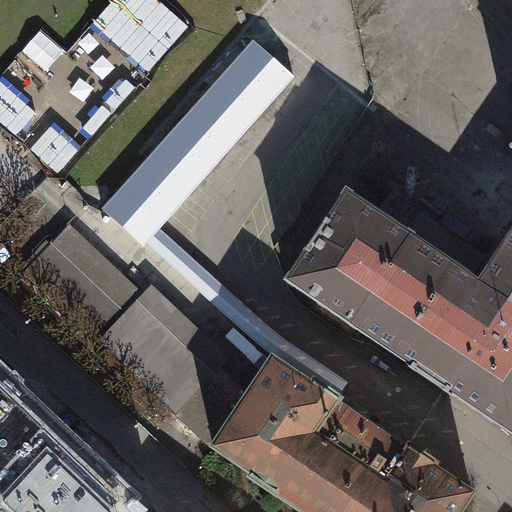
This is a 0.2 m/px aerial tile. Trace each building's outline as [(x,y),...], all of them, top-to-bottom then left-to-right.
[(157,0),(114,0),(93,24),(148,73),(189,28),(157,0)] [(66,52),(43,32),(26,51),(49,72),(66,52)] [(257,41),(105,210),(148,247),(161,232),(294,79),(257,41)] [(135,88),(125,79),(105,103),(115,111),(135,88)] [(37,114),(0,81),(0,122),(16,137),(37,114)] [(112,114),(102,105),(82,128),(92,137),(112,114)] [(79,151),(51,127),(31,150),(59,174),(79,151)] [(376,215),(471,278),(486,256),(391,192),(376,215)] [(511,234),(501,251),(502,252),(480,284),(471,278),(376,215),(346,195),(286,284),(292,288),(292,287),(411,367),(410,369),(416,373),(416,372),(444,391),(444,392),(449,395),(450,394),(511,435),(511,234)] [(27,273),(106,349),(169,408),(177,415),(231,363),(154,286),(145,295),(70,227),(27,273)] [(315,384),(339,400),(349,385),(287,343),(275,333),(161,232),(148,247),(275,357),(315,384)] [(162,416),(169,408),(106,349),(99,356),(162,416)] [(313,387),(273,361),(214,449),(253,476),(251,479),(299,511),(461,511),(473,495),(433,469),(436,465),(409,448),(391,436),(339,400),(315,384),(313,387)] [(177,415),(211,446),(247,394),(244,391),(250,381),(231,363),(177,415)] [(133,511),(128,507),(134,500),(0,373),(0,511),(133,511)]
